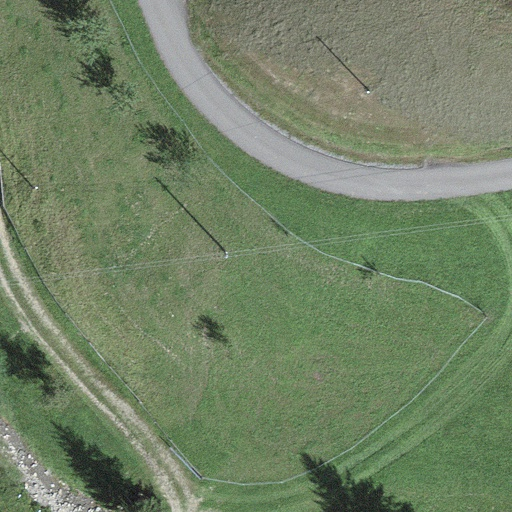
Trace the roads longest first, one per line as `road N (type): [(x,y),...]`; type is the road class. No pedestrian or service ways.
road 1 (unclassified): [(511,176),(372,182),(264,141),(228,113),(187,61),(154,0)]
road 2 (track): [(182,511),(150,451),(29,307),(0,246)]
